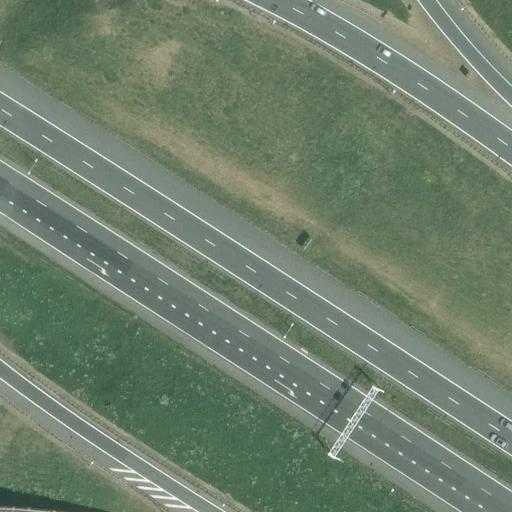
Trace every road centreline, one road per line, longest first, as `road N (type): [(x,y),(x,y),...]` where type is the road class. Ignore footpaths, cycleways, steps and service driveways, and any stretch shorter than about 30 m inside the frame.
road 1 (motorway): [(0,178),(511,509)]
road 2 (motorway): [(511,440),(0,110)]
road 3 (motorway): [(511,150),(274,0)]
road 4 (motorway): [(0,369),(210,511)]
road 5 (motorway): [(511,97),(426,0)]
